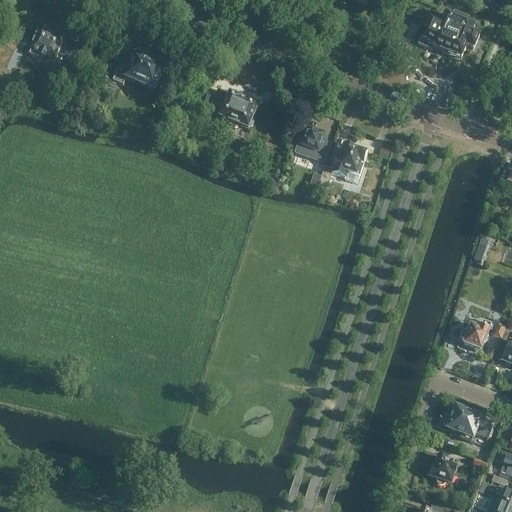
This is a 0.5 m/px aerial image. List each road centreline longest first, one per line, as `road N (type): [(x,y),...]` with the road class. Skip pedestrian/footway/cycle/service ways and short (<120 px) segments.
road 1 (unclassified): [(306,511),(433,118)]
road 2 (secondary): [(433,118),(156,0)]
road 3 (residential): [(393,511),(435,383),(511,408)]
